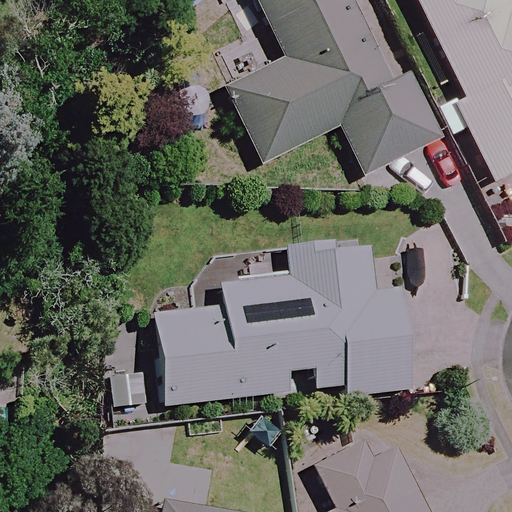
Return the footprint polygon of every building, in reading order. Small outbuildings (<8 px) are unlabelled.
[(385,87),(342,0),(250,0),(281,63),(221,92),(258,167),(336,129),(360,179),(435,142),(403,79),(385,87)] [(511,0),(410,0),(460,102),(450,106),(489,186),(511,174),(511,0)] [(391,294),(388,259),(366,262),(364,243),(284,251),(287,282),(217,289),(219,312),(150,319),(159,410),(281,397),(279,377),(307,374),(309,391),(341,388),(342,401),(434,392),(432,369),(473,365),(468,314),(449,316),(441,234),(400,238),(402,258),(405,293),(391,294)] [(0,437),(8,438),(9,406),(0,405),(0,437)] [(329,511),(423,511),(390,446),(364,459),(356,444),(308,469),(329,511)]
